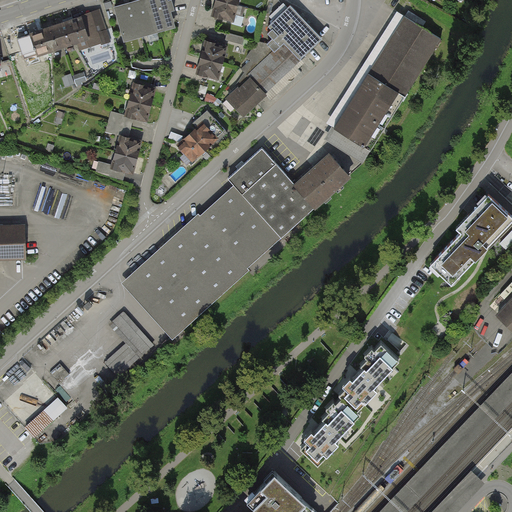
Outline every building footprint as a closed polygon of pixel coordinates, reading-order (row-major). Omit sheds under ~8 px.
[(149,0),(138,0),(132,2),(142,37),(158,32),(149,0)] [(168,0),(149,0),(158,32),(176,27),(168,0)] [(234,24),(238,6),(217,1),(212,18),(234,24)] [(132,2),(115,7),(125,42),(142,37),(132,2)] [(270,18),(275,23),(289,8),(285,4),(270,18)] [(322,40),(290,7),(289,8),(287,10),(285,13),(275,23),(269,28),(272,30),(268,34),(273,39),(268,44),(273,50),(276,53),(285,44),(301,60),(322,40)] [(95,48),(111,43),(101,11),(85,16),(95,48)] [(442,39),(397,11),(326,125),(332,128),(326,140),(364,163),(442,39)] [(78,53),(95,48),(85,16),(68,22),(76,45),(78,53)] [(68,22),(43,30),(51,53),(76,45),(68,22)] [(43,30),(18,38),(25,61),(51,53),(43,30)] [(231,30),(227,38),(242,44),(246,37),(231,30)] [(224,63),(228,47),(207,42),(203,58),(224,63)] [(267,94),(301,60),(285,44),(276,53),(273,50),(248,75),(250,78),(267,94)] [(219,80),(224,63),(203,58),(199,75),(219,80)] [(242,118),(267,94),(250,78),(226,102),(242,118)] [(152,104),(156,88),(133,82),(129,99),(152,104)] [(148,121),(152,104),(129,99),(125,115),(148,121)] [(132,119),(111,114),(107,129),(128,135),(132,119)] [(218,141),(228,132),(213,115),(204,123),(203,122),(191,132),(205,149),(217,139),(218,141)] [(187,165),(205,149),(191,132),(178,144),(186,153),(180,158),(187,165)] [(137,157),(141,141),(121,135),(116,151),(137,157)] [(259,212),(281,237),(316,206),(296,184),(264,148),(245,165),(239,170),(229,179),(235,186),(259,212)] [(133,173),(137,157),(116,151),(112,170),(111,174),(110,176),(123,180),(126,171),(133,173)] [(296,184),(316,206),(349,176),(330,154),(296,184)] [(103,172),(111,174),(112,170),(109,169),(110,166),(105,164),(103,172)] [(132,275),(122,283),(123,284),(174,340),(184,331),(250,272),(246,268),(281,237),(259,212),(235,186),(200,217),(198,215),(132,275)] [(433,265),(453,285),(511,223),(511,215),(491,196),(459,229),(463,233),(433,265)] [(0,260),(25,260),(25,225),(0,225),(0,260)] [(505,320),(511,327),(511,290),(494,310),(505,320)] [(89,299),(85,304),(89,309),(94,304),(89,299)] [(125,311),(109,326),(126,344),(106,363),(120,378),(156,345),(125,311)] [(415,341),(427,325),(415,315),(403,331),(415,341)] [(342,396),(322,416),(325,419),(300,445),(319,463),(343,438),(340,436),(362,413),(358,409),(378,389),(375,385),(400,359),(382,342),(360,364),(363,367),(339,393),(342,396)] [(511,373),(377,511),(402,511),(511,397),(511,373)] [(69,408),(60,398),(26,428),(27,430),(35,438),(69,408)] [(456,511),(485,482),(471,468),(428,511),(456,511)] [(259,511),(307,511),(312,508),(275,473),(248,501),(259,511)]
